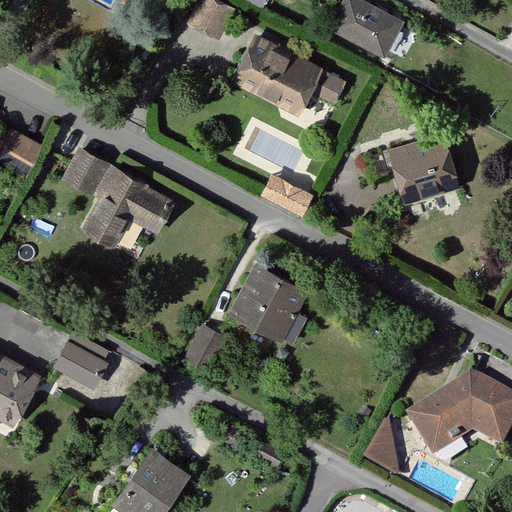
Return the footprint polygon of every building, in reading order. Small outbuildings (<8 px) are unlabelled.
[(188,0),(184,9),(192,14),(183,29),(213,46),(232,11),(220,4),(221,0),(188,0)] [(398,20),(360,0),(345,0),(330,29),(380,55),(398,20)] [(345,73),(258,29),(233,77),(299,110),(312,86),(332,96),(345,73)] [(41,141),(10,123),(0,140),(0,142),(30,160),(41,141)] [(458,179),(443,129),(390,145),(405,195),(458,179)] [(97,191),(114,160),(84,144),(67,175),(97,191)] [(175,192),(118,162),(87,220),(118,236),(130,211),(157,225),(175,192)] [(275,166),(263,187),(305,210),(317,189),(275,166)] [(303,279),(258,255),(232,305),(277,329),(303,279)] [(225,334),(199,321),(184,353),(210,366),(225,334)] [(103,356),(73,337),(51,372),(82,391),(103,356)] [(38,380),(0,359),(0,424),(11,430),(38,380)] [(499,440),(511,414),(511,391),(468,374),(406,411),(432,449),(472,427),(499,440)] [(156,511),(190,467),(153,439),(113,491),(140,511),(156,511)]
